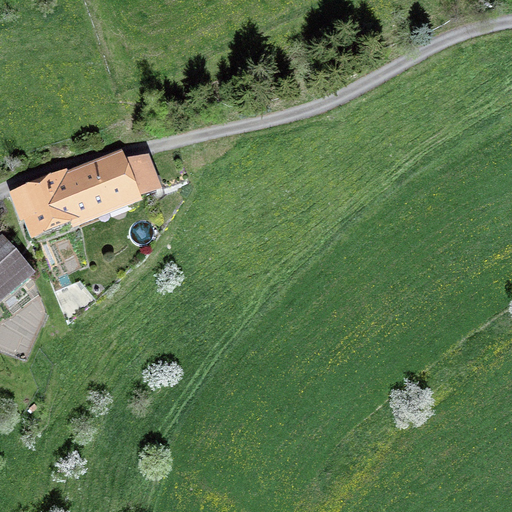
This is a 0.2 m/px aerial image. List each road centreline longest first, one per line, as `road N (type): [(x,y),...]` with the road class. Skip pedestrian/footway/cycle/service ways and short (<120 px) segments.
road 1 (unclassified): [(0,199),(145,148),(319,107),(454,37),(511,22)]
road 2 (track): [(511,335),(393,431),(347,479),(330,511)]
